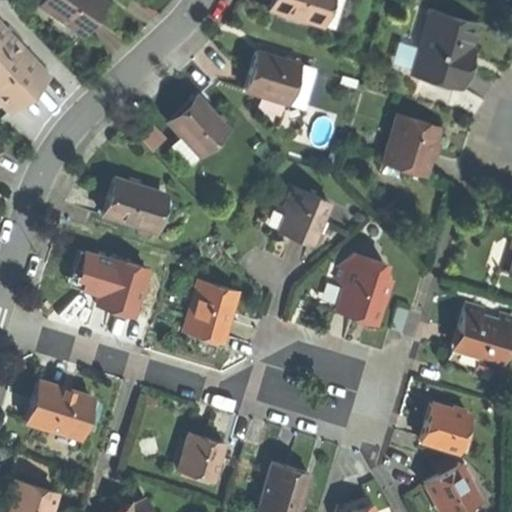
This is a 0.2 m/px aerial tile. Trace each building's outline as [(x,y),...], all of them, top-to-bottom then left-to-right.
[(42,0),(42,1),(39,5),(67,25),(70,21),(84,30),(93,16),(103,1),(101,0),(42,0)] [(271,0),(269,7),(316,21),(322,0),(271,0)] [(340,0),(322,0),(316,21),(332,26),(340,0)] [(411,71),(456,85),(465,55),(475,23),(429,9),(411,71)] [(81,34),(84,30),(70,21),(67,25),(81,34)] [(0,101),(6,109),(25,92),(45,73),(0,23),(0,101)] [(297,63),(254,50),(248,70),(243,87),(286,100),(297,63)] [(311,67),(297,63),(286,100),(300,105),(311,67)] [(185,139),(198,153),(226,126),(193,92),(179,105),(165,118),(185,139)] [(437,125),(395,113),(381,160),(401,165),(423,172),(430,147),(437,125)] [(151,148),(164,135),(148,119),(135,132),(151,148)] [(187,163),(198,153),(185,139),(174,149),(187,163)] [(398,176),(401,165),(381,160),(378,170),(398,176)] [(159,190),(112,176),(107,192),(101,212),(147,227),(159,190)] [(290,234),(308,242),(327,199),(285,181),(273,207),(283,212),(276,228),(290,234)] [(275,231),(276,228),(283,212),(273,207),(273,208),(268,206),(260,224),(275,231)] [(95,292),(94,298),(111,303),(129,309),(142,264),(80,247),(71,276),(80,279),(78,287),(95,292)] [(333,275),(340,284),(347,264),(379,274),(383,261),(352,251),(336,264),(333,275)] [(379,274),(347,264),(340,284),(334,304),(350,309),(369,315),(371,310),(376,312),(388,277),(379,274)] [(197,278),(183,325),(203,331),(221,336),(235,289),(197,278)] [(481,307),(463,301),(453,337),(450,347),(476,355),(471,371),(494,378),(511,318),(511,315),(498,311),(496,319),(479,314),(481,307)] [(388,327),(399,330),(406,308),(395,305),(388,327)] [(62,386),(36,378),(24,418),(56,428),(53,438),(73,444),(89,394),(62,386)] [(467,412),(429,401),(423,419),(418,437),(456,449),(467,412)] [(202,435),(186,430),(175,467),(211,478),(222,440),(202,435)] [(287,465),(270,459),(255,509),(266,511),(293,511),(307,471),(287,465)] [(444,468),(422,480),(439,511),(449,511),(477,497),(457,461),(444,468)] [(3,511),(45,511),(52,490),(14,478),(8,499),(3,511)] [(336,503),(333,511),(342,511),(367,503),(364,494),(350,499),(336,503)] [(149,511),(141,496),(129,503),(128,501),(116,507),(110,511),(149,511)] [(367,503),(342,511),(372,511),(369,503),(367,503)]
